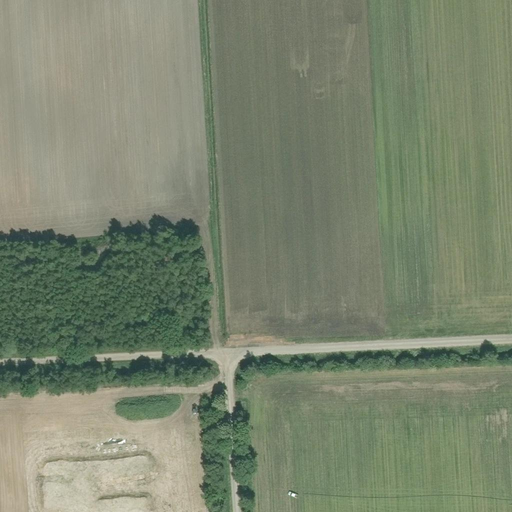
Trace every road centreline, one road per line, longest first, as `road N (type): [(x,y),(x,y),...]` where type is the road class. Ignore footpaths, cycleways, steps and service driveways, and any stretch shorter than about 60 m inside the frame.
road 1 (unclassified): [(227,354),(511,340)]
road 2 (unclassified): [(0,363),(227,354)]
road 3 (unclassified): [(227,354),(237,511)]
